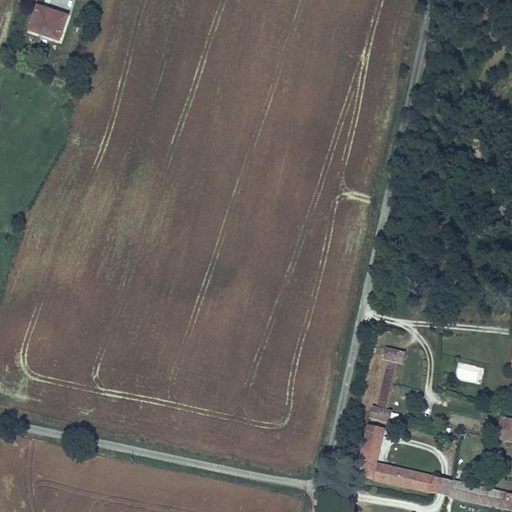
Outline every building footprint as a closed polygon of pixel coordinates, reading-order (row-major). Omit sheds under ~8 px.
[(26,35),(58,45),(67,18),(36,7),(26,35)] [(393,413),(388,412),(399,363),(404,364),(406,354),(387,350),(385,360),(389,361),(378,410),(374,409),(371,419),(391,423),(393,413)] [(368,420),(367,425),(386,428),(387,424),(368,420)] [(511,422),(503,420),(497,441),(511,443),(511,422)] [(361,461),(378,465),(385,430),(370,426),(361,461)] [(511,511),(511,495),(378,465),(361,461),(358,478),(511,511)]
